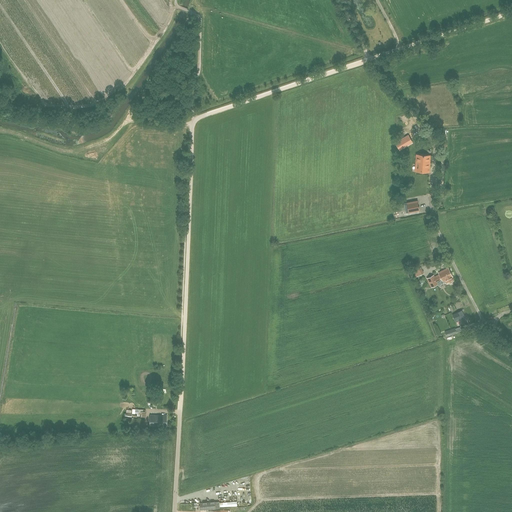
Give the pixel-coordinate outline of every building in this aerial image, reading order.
[(399,150),(409,144),(405,137),(395,143),(399,150)] [(429,172),(429,164),(430,155),(417,155),(416,171),(429,172)] [(406,213),(419,210),(417,201),(404,203),(406,213)] [(413,271),(416,277),(424,273),(421,268),(413,271)] [(454,281),(452,277),(448,268),(439,273),(440,275),(434,277),(434,275),(427,278),(432,287),(438,284),(437,282),(442,280),(443,281),(445,280),(447,284),(454,281)] [(461,324),(467,322),(461,311),(452,315),(456,322),(459,321),(461,324)] [(446,337),(457,333),(455,328),(445,332),(446,337)] [(166,426),(166,416),(150,416),(150,426),(166,426)] [(136,423),(137,423),(136,432),(143,432),(144,420),(132,419),(132,422),(133,422),(132,426),(136,426),(136,423)] [(215,503),(215,502),(213,502),(200,503),(200,510),(215,509),(215,507),(220,507),(219,503),(215,503)]
